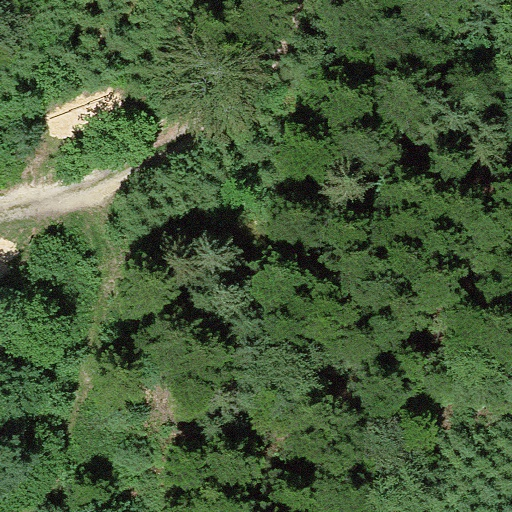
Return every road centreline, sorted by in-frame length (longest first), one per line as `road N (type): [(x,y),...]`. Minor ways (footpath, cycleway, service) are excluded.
road 1 (track): [(291,0),(266,62),(188,130),(0,211)]
road 2 (track): [(32,511),(67,453),(100,308),(101,255),(77,183)]
